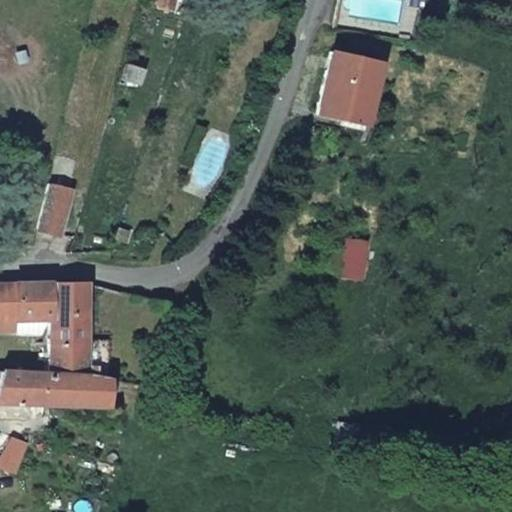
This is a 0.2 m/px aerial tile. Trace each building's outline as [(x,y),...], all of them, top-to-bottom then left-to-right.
[(173,0),(150,0),(149,10),(169,14),(173,0)] [(335,48),(316,116),(363,130),(381,63),(335,48)] [(114,63),(110,77),(130,82),(134,68),(114,63)] [(60,193),(37,186),(27,230),(49,235),(60,193)] [(38,283),(38,335),(37,375),(79,377),(81,360),(71,359),(76,281),(38,283)] [(0,303),(1,321),(1,336),(38,335),(38,283),(0,286),(0,303)] [(0,374),(0,406),(103,403),(105,378),(0,374)]
